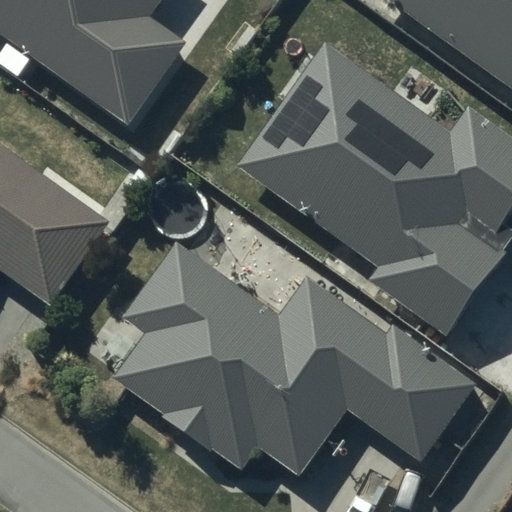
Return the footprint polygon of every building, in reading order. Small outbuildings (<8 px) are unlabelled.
[(0,0),(0,45),(131,138),(190,55),(153,29),(173,0),(0,0)] [(511,0),(375,0),(374,3),(511,101),(511,0)] [(328,56),(239,182),(381,283),(372,296),(451,353),(508,273),(467,244),(477,229),(502,247),(511,233),(511,153),(472,125),(457,147),(328,56)] [(0,157),(0,280),(53,319),(112,238),(0,157)] [(182,258),(125,333),(148,350),(118,390),(172,431),(168,435),(215,470),(219,464),(246,484),(262,461),(302,491),(351,423),(422,476),(477,401),(399,343),(391,353),(312,294),(283,333),(182,258)]
